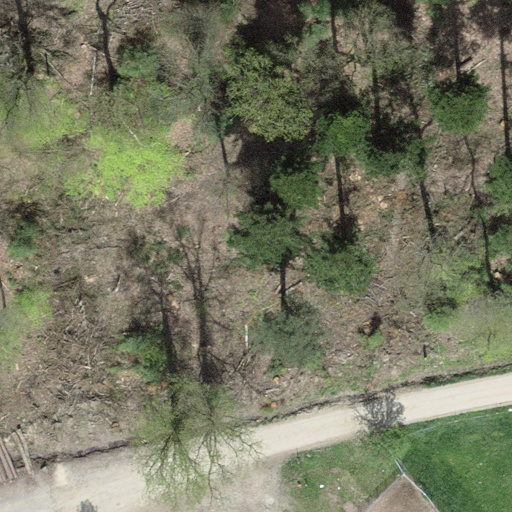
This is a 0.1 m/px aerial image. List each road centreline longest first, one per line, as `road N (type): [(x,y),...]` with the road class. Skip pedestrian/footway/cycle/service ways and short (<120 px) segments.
road 1 (track): [(204,454),(511,391)]
road 2 (unclassified): [(45,511),(204,454)]
